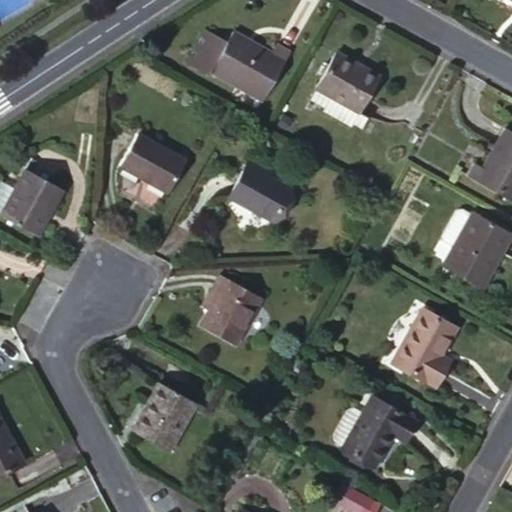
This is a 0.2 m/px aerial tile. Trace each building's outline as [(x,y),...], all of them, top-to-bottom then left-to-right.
[(207,27),(186,63),(207,74),(209,70),(261,98),(288,49),(275,42),(268,53),(245,40),(246,37),(231,29),(225,38),(207,27)] [(315,87),(330,96),(358,112),(378,74),(335,50),(315,87)] [(322,110),(330,96),(315,87),(308,101),(322,110)] [(358,112),(330,96),(322,110),(321,113),(349,128),(351,124),(358,112)] [(368,118),(358,112),(351,124),(360,130),(368,118)] [(467,174),(511,198),(511,132),(504,127),(482,165),(474,162),(467,174)] [(136,131),(117,163),(167,191),(185,159),(136,131)] [(262,173),(265,168),(249,159),(229,194),(272,220),(290,189),(268,176),(262,173)] [(14,187),(0,212),(0,215),(37,235),(62,188),(25,167),(14,187)] [(0,183),(0,212),(14,187),(2,180),(0,183)] [(456,210),(442,237),(443,241),(453,247),(471,214),(461,208),(456,210)] [(511,232),(473,211),(471,214),(453,247),(443,267),(480,287),(511,232)] [(201,307),(207,310),(225,277),(219,274),(201,307)] [(225,277),(207,310),(199,324),(234,343),(260,296),(225,277)] [(435,361),(439,354),(453,328),(420,309),(391,361),(435,385),(445,366),(435,361)] [(448,359),(439,354),(435,361),(445,366),(448,359)] [(157,381),(130,430),(168,451),(194,403),(157,381)] [(360,412),(343,443),(342,447),(373,465),(392,433),(403,439),(415,419),(370,395),(360,412)] [(336,440),(343,443),(360,412),(352,407),(346,410),(334,433),(336,440)] [(0,473),(23,461),(0,420),(0,473)] [(349,489),(341,504),(354,511),(380,511),(383,507),(349,489)] [(25,511),(21,503),(3,511),(25,511)]
